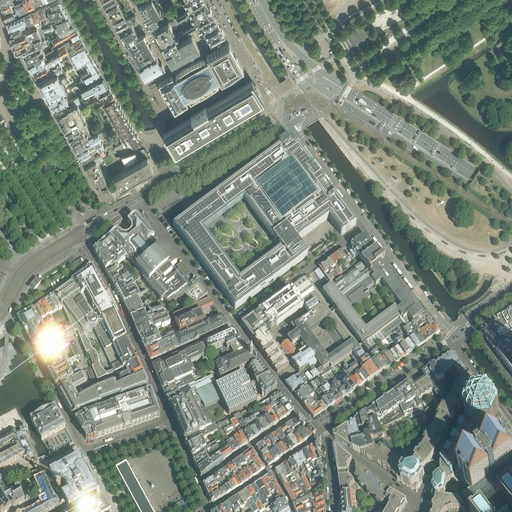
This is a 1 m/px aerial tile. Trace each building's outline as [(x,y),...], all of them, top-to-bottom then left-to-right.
[(11,7),(15,5),(11,0),(9,0),(0,4),(0,5),(2,11),(11,7)] [(28,9),(22,0),(11,0),(15,5),(17,9),(18,11),(18,10),(19,13),(28,9)] [(32,2),(31,0),(22,0),(28,9),(35,5),(33,2),(32,2)] [(65,9),(62,4),(62,3),(60,0),(55,0),(46,5),(42,7),(47,18),(51,16),(48,10),(52,8),(53,10),(54,9),(56,13),(55,14),(56,18),(68,14),(68,13),(67,13),(66,10),(65,9)] [(147,22),(160,14),(153,2),(155,1),(155,2),(157,0),(159,2),(161,0),(180,0),(181,1),(182,0),(183,1),(184,0),(150,0),(139,6),(147,22)] [(197,5),(205,1),(204,0),(184,0),(183,1),(188,10),(196,6),(197,5)] [(116,1),(105,7),(108,13),(119,7),(116,2),(116,1)] [(214,18),(211,11),(209,9),(208,7),(205,1),(197,5),(196,6),(188,10),(175,17),(176,19),(177,21),(178,22),(180,21),(181,20),(182,19),(183,19),(185,18),(185,17),(186,17),(187,17),(187,16),(187,14),(189,13),(190,16),(191,16),(191,17),(191,18),(190,18),(192,21),(194,21),(194,22),(195,24),(195,25),(189,28),(191,31),(201,26),(207,22),(214,18)] [(128,2),(122,5),(126,12),(132,9),(128,2)] [(4,15),(13,11),(11,7),(2,11),(4,15)] [(47,18),(42,7),(38,8),(42,18),(43,20),(44,24),(49,22),(47,18)] [(119,7),(108,13),(112,19),(122,14),(119,7)] [(5,19),(19,13),(18,10),(18,11),(17,9),(13,11),(4,15),(5,18),(5,19)] [(132,9),(126,12),(129,18),(135,15),(132,9)] [(40,24),(34,10),(30,12),(35,27),(40,25),(40,24)] [(35,27),(30,12),(7,22),(10,29),(24,23),(27,22),(27,25),(26,26),(28,29),(35,27)] [(54,30),(72,21),(71,19),(68,14),(56,18),(51,21),(54,30)] [(122,14),(112,19),(112,20),(115,25),(126,19),(123,14),(122,14)] [(152,30),(165,23),(161,17),(162,16),(160,14),(147,22),(152,30)] [(129,25),(127,22),(131,20),(132,21),(133,21),(134,23),(138,20),(135,15),(129,18),(126,20),(126,19),(115,25),(118,31),(129,25)] [(171,26),(176,23),(176,22),(177,21),(176,19),(175,17),(174,18),(165,23),(152,30),(156,36),(161,47),(178,38),(182,35),(189,31),(190,31),(189,28),(181,32),(177,34),(178,35),(176,35),(171,26)] [(204,31),(217,23),(214,18),(207,22),(201,26),(201,27),(203,26),(205,28),(203,29),(204,31)] [(32,39),(41,36),(40,35),(44,34),(54,30),(51,21),(51,23),(51,24),(51,25),(51,26),(43,29),(41,29),(40,25),(35,27),(28,29),(23,31),(10,36),(12,43),(13,45),(15,51),(15,52),(17,53),(21,51),(34,44),(32,39)] [(59,34),(74,25),(72,21),(54,30),(55,31),(57,30),(59,34)] [(370,38),(359,22),(341,34),(344,38),(352,50),(359,45),(370,38)] [(23,31),(21,28),(25,26),(24,23),(10,29),(12,34),(10,34),(10,36),(23,31)] [(224,35),(217,23),(204,31),(211,43),(220,38),(222,37),(221,37),(224,35)] [(139,37),(134,28),(131,24),(129,25),(118,31),(119,32),(121,36),(123,39),(125,43),(125,44),(139,37)] [(61,41),(69,36),(70,35),(77,31),(74,25),(59,34),(51,38),(54,45),(56,44),(59,42),(61,41)] [(132,56),(151,46),(151,45),(150,45),(147,40),(149,39),(142,28),(139,30),(142,35),(139,37),(125,44),(132,56)] [(80,35),(77,31),(70,35),(73,39),(80,35)] [(23,55),(40,45),(47,41),(46,41),(48,40),(48,39),(45,40),(44,37),(45,36),(44,34),(40,35),(41,36),(32,39),(34,44),(21,51),(23,55)] [(71,45),(82,39),(80,35),(73,39),(71,40),(73,43),(70,44),(71,45)] [(173,64),(199,49),(192,36),(180,42),(178,38),(161,47),(171,64),(173,63),(173,64)] [(67,54),(85,44),(82,39),(71,45),(70,44),(69,42),(57,48),(60,53),(48,60),(46,61),(48,65),(58,59),(62,57),(62,56),(66,54),(67,54)] [(177,109),(243,69),(237,58),(237,57),(237,58),(235,54),(229,43),(206,56),(208,60),(206,62),(204,59),(202,60),(196,62),(190,65),(185,68),(180,72),(175,75),(177,78),(174,80),(172,76),(158,83),(164,93),(164,94),(166,98),(168,101),(174,111),(177,109)] [(80,90),(103,77),(102,75),(98,67),(90,53),(85,44),(67,54),(72,64),(73,63),(75,67),(75,68),(76,68),(84,64),(89,72),(81,76),(80,77),(81,78),(83,81),(78,84),(74,86),(78,92),(80,90)] [(28,65),(43,56),(46,54),(40,45),(23,55),(25,59),(26,61),(28,65)] [(138,67),(157,56),(151,46),(132,56),(138,67)] [(39,65),(46,61),(48,60),(47,58),(44,59),(43,56),(28,65),(31,69),(39,65)] [(145,78),(165,68),(161,61),(159,62),(156,57),(157,57),(157,56),(138,67),(140,71),(142,75),(145,79),(145,78)] [(48,65),(33,73),(35,77),(60,63),(58,59),(48,65)] [(33,73),(48,65),(46,61),(39,65),(31,69),(33,73)] [(37,80),(61,66),(62,66),(60,63),(35,77),(37,80)] [(39,83),(50,76),(48,75),(51,73),(52,75),(57,72),(62,69),(61,66),(37,80),(38,82),(39,83)] [(65,86),(64,84),(64,83),(67,81),(65,76),(64,76),(63,77),(60,77),(60,78),(59,76),(57,72),(52,75),(50,76),(39,83),(41,87),(41,88),(43,91),(45,95),(48,99),(48,100),(63,92),(64,92),(65,91),(65,92),(67,91),(67,90),(65,86)] [(87,98),(108,86),(103,77),(80,90),(83,94),(84,94),(84,95),(85,95),(87,98)] [(163,135),(174,153),(179,150),(183,148),(263,100),(252,81),(251,82),(207,108),(205,105),(190,114),(192,117),(167,133),(166,133),(163,135)] [(115,97),(112,93),(112,92),(108,86),(99,91),(99,92),(96,94),(99,100),(98,100),(101,105),(102,105),(114,98),(115,97)] [(53,109),(68,100),(63,92),(48,100),(53,109)] [(57,115),(80,102),(77,96),(70,100),(69,100),(71,103),(61,109),(54,111),(57,115)] [(108,117),(121,109),(120,109),(121,108),(120,106),(119,106),(118,104),(117,102),(117,103),(116,101),(116,100),(115,98),(114,98),(102,105),(108,117)] [(61,109),(71,103),(69,100),(68,100),(53,109),(54,111),(61,109)] [(87,125),(84,120),(86,119),(80,108),(79,107),(82,106),(80,102),(57,115),(68,135),(71,142),(89,132),(86,126),(87,125)] [(130,126),(131,125),(130,123),(129,123),(128,122),(129,122),(127,120),(126,119),(125,117),(125,116),(125,115),(124,114),(123,114),(123,112),(122,110),(121,110),(121,109),(108,117),(118,133),(131,126),(130,126)] [(138,137),(137,135),(136,135),(135,133),(134,131),(133,129),(132,127),(131,127),(131,126),(118,133),(122,140),(127,137),(132,146),(139,141),(139,140),(138,137)] [(83,148),(99,139),(101,138),(105,136),(102,131),(93,136),(91,134),(90,134),(89,132),(71,142),(77,151),(83,148)] [(79,156),(90,150),(88,147),(89,146),(90,147),(94,145),(95,147),(102,143),(99,139),(83,148),(77,151),(79,156)] [(307,257),(303,251),(301,248),(300,247),(297,242),(328,219),(332,223),(341,236),(355,225),(356,225),(299,148),(298,147),(297,147),(292,139),(231,184),(191,214),(173,227),(186,244),(192,252),(216,284),(222,293),(228,302),(231,304),(235,310),(269,285),(293,267),(307,257)] [(81,159),(101,148),(103,147),(104,147),(102,143),(95,147),(90,150),(79,156),(81,159)] [(85,165),(114,149),(119,145),(118,144),(114,147),(112,145),(112,144),(106,147),(104,148),(103,147),(101,148),(81,159),(85,165)] [(119,189),(153,170),(147,159),(150,157),(145,149),(116,157),(113,153),(115,152),(114,149),(85,165),(96,185),(97,187),(98,188),(104,200),(115,194),(110,185),(115,182),(119,189)] [(376,156),(370,162),(377,169),(384,164),(376,156)] [(177,269),(177,268),(175,270),(174,269),(181,263),(166,245),(161,249),(160,247),(161,246),(156,240),(156,241),(154,238),(147,230),(148,229),(150,228),(148,225),(147,223),(145,220),(143,218),(140,216),(138,214),(137,215),(136,216),(135,216),(128,222),(130,225),(130,226),(131,227),(131,229),(131,231),(131,232),(130,234),(129,234),(129,235),(127,235),(126,236),(124,236),(122,236),(121,235),(120,234),(119,234),(117,231),(110,237),(127,258),(132,265),(135,268),(134,269),(131,272),(138,279),(142,277),(144,279),(142,280),(160,301),(161,302),(164,299),(166,302),(167,304),(169,303),(171,306),(175,305),(175,306),(186,302),(185,298),(193,307),(209,301),(206,297),(207,296),(198,285),(197,285),(188,275),(186,272),(181,266),(178,269),(177,269)] [(361,247),(366,243),(366,244),(369,242),(364,235),(363,235),(361,237),(359,239),(358,239),(356,241),(355,241),(352,243),(352,244),(350,245),(353,249),(349,252),(351,255),(358,250),(359,251),(362,248),(361,247)] [(127,258),(110,237),(97,248),(101,253),(103,251),(108,257),(109,256),(107,255),(110,253),(114,258),(112,259),(113,260),(114,262),(114,263),(117,266),(118,266),(127,258)] [(361,260),(375,249),(369,242),(366,244),(366,243),(361,247),(362,248),(359,251),(358,250),(351,255),(354,258),(356,257),(356,256),(359,259),(360,259),(361,260)] [(110,262),(113,260),(112,259),(109,256),(109,257),(109,256),(108,257),(103,251),(101,253),(97,248),(93,251),(94,252),(94,253),(98,259),(100,264),(105,271),(107,274),(116,268),(115,268),(117,267),(117,266),(114,263),(113,264),(112,264),(110,262)] [(422,317),(421,315),(416,308),(415,309),(379,263),(380,263),(379,262),(382,259),(383,260),(375,249),(361,260),(360,261),(362,263),(359,265),(352,270),(368,290),(374,286),(375,288),(381,283),(398,306),(375,323),(387,339),(396,333),(401,329),(406,327),(422,317)] [(349,257),(344,250),(340,252),(347,262),(349,265),(353,262),(349,257)] [(347,262),(340,252),(335,256),(340,263),(341,263),(345,269),(349,265),(347,262)] [(341,269),(338,265),(340,263),(335,256),(330,260),(341,275),(344,273),(341,269)] [(73,265),(75,269),(80,266),(84,263),(81,259),(73,265)] [(341,275),(330,260),(324,264),(336,279),(341,275)] [(336,279),(324,264),(319,268),(330,283),(336,279)] [(110,281),(123,272),(121,269),(119,270),(117,268),(117,267),(115,268),(116,268),(107,274),(107,275),(110,281)] [(107,296),(95,273),(92,268),(88,271),(73,282),(73,283),(72,283),(81,296),(94,317),(93,317),(97,322),(116,313),(112,305),(109,299),(107,296)] [(375,323),(365,331),(350,312),(353,310),(354,312),(370,300),(371,299),(370,297),(372,295),(368,290),(352,270),(322,293),(348,327),(370,356),(370,357),(374,354),(372,350),(377,346),(380,344),(387,339),(375,323)] [(115,289),(129,280),(123,272),(110,281),(111,283),(115,289)] [(137,292),(132,284),(133,283),(130,279),(129,280),(115,289),(124,305),(139,298),(147,294),(147,293),(150,292),(149,290),(146,291),(145,290),(140,294),(139,295),(137,292)] [(322,376),(323,377),(331,371),(333,370),(331,369),(337,365),(351,355),(353,354),(354,356),(360,352),(352,341),(311,287),(304,279),(291,289),(303,306),(304,307),(305,307),(309,314),(292,326),(290,327),(292,330),(295,334),(294,334),(295,334),(292,336),(287,340),(287,341),(279,347),(291,362),(291,363),(291,364),(292,365),(293,367),(296,371),(298,373),(298,374),(305,370),(308,368),(312,374),(309,375),(312,380),(316,377),(319,375),(321,374),(322,376)] [(130,345),(130,344),(127,339),(125,334),(116,314),(116,313),(97,322),(93,317),(81,296),(72,283),(70,285),(57,294),(54,296),(58,302),(63,310),(68,321),(71,326),(74,334),(76,338),(79,337),(86,355),(87,354),(88,356),(89,358),(90,360),(91,362),(92,363),(92,365),(92,367),(92,368),(87,371),(93,386),(98,384),(102,382),(101,380),(108,377),(107,376),(114,373),(116,373),(122,384),(143,374),(138,362),(135,356),(130,345)] [(292,315),(303,307),(303,306),(291,289),(258,313),(268,327),(269,327),(275,323),(277,326),(292,315)] [(58,302),(54,296),(46,301),(53,315),(63,310),(58,302)] [(149,309),(147,304),(142,307),(140,303),(141,302),(139,298),(124,305),(124,306),(126,310),(128,313),(130,317),(131,319),(137,316),(137,315),(145,311),(145,310),(149,309)] [(49,317),(53,315),(46,301),(39,306),(45,319),(46,318),(48,320),(47,320),(48,321),(46,322),(48,324),(51,330),(54,329),(50,322),(52,321),(49,317)] [(206,322),(201,311),(212,305),(213,305),(209,301),(173,317),(175,322),(177,321),(177,322),(174,324),(179,333),(179,334),(206,322)] [(42,321),(45,319),(39,306),(32,310),(40,325),(41,324),(45,332),(51,330),(48,324),(45,326),(42,321)] [(142,323),(159,316),(159,317),(169,313),(167,309),(166,308),(165,307),(165,306),(163,306),(159,307),(148,311),(150,316),(146,317),(144,313),(137,316),(131,319),(134,326),(137,325),(137,326),(143,323),(142,323)] [(39,331),(36,327),(40,325),(32,310),(18,319),(22,327),(28,337),(32,346),(40,341),(38,337),(41,335),(39,331)] [(167,318),(168,318),(178,314),(176,310),(174,311),(169,313),(159,317),(159,316),(142,323),(143,323),(137,326),(137,325),(134,326),(136,331),(167,318)] [(511,311),(508,315),(497,322),(496,322),(494,323),(494,324),(492,326),(506,346),(508,345),(511,349),(511,311)] [(268,327),(258,313),(249,319),(246,322),(246,321),(241,325),(251,339),(268,327)] [(409,331),(414,328),(424,321),(424,322),(428,319),(423,313),(421,315),(422,317),(406,327),(409,331)] [(216,332),(227,327),(228,324),(225,320),(221,317),(212,321),(209,322),(207,324),(206,322),(179,334),(179,333),(174,336),(173,336),(174,338),(179,349),(193,343),(202,338),(216,332)] [(154,330),(161,327),(162,328),(170,324),(168,318),(167,318),(136,331),(139,338),(151,332),(149,328),(151,327),(152,328),(153,328),(154,330)] [(439,332),(435,327),(433,326),(428,319),(424,322),(424,321),(414,328),(425,343),(430,340),(430,339),(439,333),(439,332)] [(49,337),(63,330),(61,326),(59,326),(55,328),(54,329),(51,330),(46,332),(49,337)] [(74,334),(71,326),(63,330),(65,334),(64,335),(66,338),(74,334)] [(506,346),(492,326),(481,333),(481,334),(494,351),(493,352),(494,353),(495,353),(496,354),(506,346)] [(291,362),(279,347),(278,346),(277,347),(274,343),(272,341),(270,338),(266,333),(270,330),(269,327),(268,327),(265,329),(263,331),(251,339),(252,340),(254,343),(257,347),(261,352),(263,355),(265,358),(277,374),(278,373),(288,366),(288,365),(290,363),(291,362)] [(420,346),(409,331),(406,327),(401,329),(407,338),(406,339),(408,341),(415,350),(420,346)] [(425,343),(414,328),(409,331),(420,346),(423,344),(425,343)] [(415,350),(408,341),(405,343),(403,341),(406,339),(407,338),(401,329),(396,333),(404,344),(404,345),(410,354),(415,350)] [(61,343),(58,338),(64,335),(65,334),(63,330),(49,337),(40,341),(32,346),(36,353),(37,354),(40,360),(63,348),(70,345),(68,340),(61,343)] [(161,341),(156,330),(151,332),(139,338),(139,339),(140,339),(142,343),(141,343),(142,344),(142,343),(142,344),(143,346),(145,350),(145,351),(174,338),(173,336),(174,336),(173,333),(166,336),(167,339),(161,341)] [(206,343),(201,345),(206,356),(205,354),(207,353),(223,346),(225,348),(241,341),(233,331),(229,332),(229,333),(226,334),(223,335),(220,337),(219,337),(216,338),(213,340),(210,341),(206,343)] [(410,354),(404,345),(404,344),(396,333),(387,339),(380,344),(384,348),(386,347),(389,345),(390,345),(394,342),(397,346),(405,357),(407,355),(410,354)] [(174,338),(145,351),(150,362),(179,349),(174,338)] [(225,348),(220,351),(225,361),(247,350),(241,341),(225,348)] [(82,356),(76,343),(70,346),(76,359),(76,360),(82,356)] [(163,377),(157,379),(159,383),(160,384),(161,387),(161,388),(163,392),(193,378),(193,376),(192,374),(194,373),(190,365),(199,361),(204,371),(208,369),(203,357),(206,356),(201,345),(197,347),(193,349),(176,357),(168,360),(167,360),(170,366),(160,370),(163,377)] [(405,357),(397,346),(393,349),(390,345),(389,345),(386,347),(388,350),(390,349),(392,352),(393,351),(399,361),(405,357)] [(511,349),(508,345),(506,346),(496,354),(511,375),(511,349)] [(391,367),(381,355),(381,351),(380,351),(377,346),(372,350),(374,354),(375,353),(376,356),(378,358),(386,370),(388,369),(391,367)] [(400,361),(399,361),(393,351),(392,352),(390,349),(388,350),(386,347),(384,348),(383,349),(386,352),(394,364),(395,365),(397,363),(400,361)] [(69,363),(64,352),(65,352),(63,348),(40,360),(48,374),(69,363)] [(225,361),(215,366),(217,371),(216,372),(220,379),(251,364),(255,362),(256,362),(255,361),(247,350),(225,361)] [(394,364),(386,352),(384,354),(381,350),(381,351),(381,355),(391,367),(392,366),(394,364)] [(369,363),(363,355),(360,352),(354,356),(353,354),(351,355),(353,357),(351,358),(355,363),(360,370),(368,381),(369,381),(374,378),(378,375),(369,363)] [(386,370),(378,358),(376,360),(374,357),(376,356),(375,353),(374,354),(370,357),(371,360),(372,361),(370,363),(369,363),(378,375),(379,374),(381,373),(386,370)] [(464,369),(453,354),(452,353),(435,365),(442,376),(454,368),(463,380),(471,375),(466,368),(464,369)] [(68,365),(69,366),(70,366),(71,367),(73,365),(74,365),(74,364),(74,363),(77,361),(76,360),(76,359),(69,363),(48,374),(56,388),(82,374),(82,372),(80,373),(79,373),(78,373),(78,372),(77,372),(74,374),(75,374),(74,374),(74,375),(74,376),(72,378),(66,366),(68,365)] [(154,366),(152,367),(157,379),(163,377),(160,370),(170,366),(167,360),(154,366)] [(362,386),(356,377),(357,376),(357,374),(358,373),(357,372),(360,370),(355,363),(348,368),(346,365),(343,367),(345,370),(342,372),(355,390),(362,386)] [(193,385),(165,398),(169,406),(169,407),(170,407),(172,411),(172,412),(171,413),(171,414),(172,414),(172,415),(173,415),(174,415),(174,416),(176,419),(175,419),(176,421),(178,425),(178,427),(179,427),(180,430),(180,431),(182,435),(183,436),(184,439),(184,440),(184,441),(184,442),(199,435),(204,433),(211,428),(210,426),(205,428),(196,409),(201,407),(199,402),(194,404),(191,398),(192,398),(192,399),(198,396),(204,406),(219,398),(218,397),(219,396),(229,415),(261,399),(259,395),(255,398),(252,392),(255,390),(254,387),(256,387),(256,389),(264,398),(271,393),(271,394),(276,389),(274,387),(270,382),(271,381),(266,376),(257,364),(249,368),(249,369),(255,381),(253,382),(254,384),(249,387),(246,381),(250,380),(247,372),(218,386),(213,376),(200,382),(193,385)] [(340,383),(349,394),(353,392),(355,390),(342,372),(339,368),(337,365),(331,369),(333,370),(331,371),(333,372),(334,375),(339,381),(340,383)] [(442,376),(435,365),(428,370),(437,383),(438,383),(440,382),(444,379),(442,376)] [(293,393),(312,380),(309,375),(305,370),(298,374),(292,379),(285,384),(289,389),(292,393),(293,393)] [(368,381),(360,370),(357,372),(358,373),(365,384),(368,381)] [(438,387),(436,384),(437,383),(428,370),(427,371),(426,371),(424,373),(423,374),(426,379),(421,383),(424,387),(421,389),(425,396),(433,391),(437,397),(440,396),(441,397),(445,395),(439,386),(438,387)] [(193,378),(163,392),(164,396),(165,398),(193,385),(200,382),(198,380),(202,378),(200,373),(193,376),(193,378)] [(365,384),(358,373),(357,374),(357,376),(356,377),(362,386),(365,384)] [(118,397),(120,396),(120,398),(126,396),(137,392),(145,389),(146,388),(147,384),(148,384),(143,375),(143,374),(122,384),(120,385),(121,386),(116,388),(115,385),(113,385),(112,386),(112,384),(106,386),(105,383),(99,386),(100,389),(98,389),(95,390),(95,391),(90,393),(78,400),(73,391),(86,383),(82,374),(56,388),(55,388),(56,389),(57,389),(58,390),(57,391),(61,398),(62,398),(63,399),(62,400),(71,416),(78,414),(78,413),(79,413),(96,407),(96,406),(101,405),(100,403),(103,402),(118,397)] [(466,397),(471,387),(472,387),(475,381),(471,375),(463,380),(459,384),(449,401),(461,407),(466,397)] [(328,388),(320,378),(316,381),(324,392),(328,388)] [(329,396),(327,393),(326,394),(324,392),(316,381),(313,383),(318,390),(319,389),(320,390),(319,391),(321,394),(322,396),(330,407),(335,404),(332,399),(331,399),(329,396)] [(346,397),(337,385),(335,382),(332,385),(342,399),(346,397)] [(425,396),(421,389),(424,387),(421,383),(415,387),(411,382),(408,384),(419,409),(423,407),(419,400),(425,396)] [(319,391),(318,390),(313,383),(309,386),(317,396),(321,394),(319,391)] [(349,394),(340,383),(337,385),(346,397),(349,395),(349,394)] [(419,409),(408,384),(405,386),(393,394),(393,395),(397,399),(401,397),(403,402),(405,405),(405,406),(408,416),(409,418),(421,414),(419,409)] [(332,385),(328,388),(324,392),(326,394),(327,393),(329,392),(331,394),(329,396),(331,399),(332,399),(335,404),(342,399),(332,385)] [(327,409),(319,399),(317,396),(309,386),(306,388),(316,401),(315,401),(323,412),(327,409)] [(323,412),(315,401),(316,401),(306,388),(302,390),(300,392),(295,396),(302,406),(305,409),(313,419),(320,415),(323,412)] [(115,405),(85,415),(97,438),(99,438),(101,437),(103,436),(103,437),(104,436),(123,430),(124,429),(124,430),(125,429),(128,428),(130,427),(130,428),(132,427),(151,420),(152,420),(153,419),(154,419),(157,418),(158,418),(158,417),(159,417),(159,416),(156,408),(156,406),(156,405),(155,405),(155,403),(154,402),(155,402),(154,401),(154,400),(154,401),(151,393),(151,392),(143,395),(123,402),(115,404),(115,405)] [(269,400),(257,406),(260,412),(263,410),(268,407),(278,423),(279,422),(283,419),(284,419),(286,417),(278,404),(277,402),(283,399),(279,393),(271,397),(272,398),(269,400)] [(330,407),(322,396),(321,394),(317,396),(319,399),(327,409),(330,407)] [(408,416),(405,406),(405,405),(403,402),(401,397),(397,399),(393,395),(387,399),(383,401),(384,402),(377,406),(373,409),(378,422),(383,420),(387,428),(408,416)] [(460,457),(461,455),(462,455),(462,454),(463,454),(463,453),(463,452),(464,451),(464,449),(465,448),(465,447),(465,446),(466,445),(467,444),(469,442),(469,441),(470,441),(470,440),(471,439),(471,438),(471,437),(471,436),(472,436),(472,435),(472,434),(473,434),(474,433),(475,433),(476,432),(477,432),(477,433),(492,431),(493,430),(494,430),(501,430),(507,437),(511,433),(511,432),(505,422),(500,416),(499,415),(500,415),(491,402),(490,402),(485,395),(477,396),(473,404),(466,418),(467,419),(444,460),(444,459),(442,463),(443,464),(451,476),(453,473),(452,471),(453,470),(454,469),(455,468),(455,467),(456,467),(456,466),(457,465),(457,464),(457,463),(458,461),(458,460),(458,459),(459,458),(460,457)] [(284,399),(281,401),(281,402),(286,409),(289,406),(284,399)] [(451,424),(456,415),(461,407),(449,401),(445,408),(443,407),(442,410),(440,409),(438,413),(439,414),(438,417),(440,418),(436,426),(447,432),(452,424),(451,424)] [(281,402),(278,404),(286,417),(290,415),(292,413),(293,411),(292,411),(289,406),(286,409),(281,402)] [(65,428),(61,422),(53,407),(30,419),(42,441),(52,435),(65,428)] [(268,407),(263,410),(267,417),(270,415),(272,417),(269,419),(273,426),(278,423),(268,407)] [(382,436),(378,422),(373,409),(367,413),(375,440),(378,438),(378,437),(382,436)] [(263,410),(260,412),(263,417),(265,419),(263,420),(269,429),(273,426),(269,419),(267,417),(263,410)] [(258,412),(252,415),(253,415),(253,416),(256,421),(264,433),(269,429),(263,420),(261,417),(258,412)] [(375,440),(367,413),(360,418),(366,437),(370,452),(371,451),(377,449),(378,449),(375,440)] [(239,414),(232,418),(238,428),(239,427),(241,430),(244,428),(246,432),(243,434),(249,443),(251,441),(254,439),(246,427),(244,422),(242,420),(253,415),(252,415),(252,414),(242,419),(240,415),(239,414)] [(97,438),(85,415),(74,421),(75,423),(79,431),(80,433),(80,434),(81,435),(82,435),(84,437),(83,437),(84,438),(85,439),(86,440),(88,441),(89,441),(90,440),(92,440),(91,440),(92,439),(93,440),(94,439),(96,439),(97,438)] [(253,416),(248,419),(252,425),(254,423),(256,426),(254,427),(259,436),(264,433),(256,421),(253,416)] [(200,438),(199,435),(184,442),(187,447),(202,440),(217,433),(219,432),(220,433),(223,439),(231,434),(235,432),(234,430),(238,428),(232,418),(223,422),(211,428),(204,433),(205,436),(200,438)] [(306,424),(304,423),(300,418),(299,418),(298,418),(296,420),(299,424),(298,425),(299,426),(300,426),(302,428),(304,431),(307,429),(309,427),(308,426),(306,424)] [(370,452),(366,437),(360,418),(356,421),(345,428),(346,433),(347,433),(347,436),(350,447),(349,447),(353,450),(361,454),(369,452),(370,452)] [(248,419),(244,422),(246,427),(254,439),(259,436),(254,427),(251,429),(249,426),(252,425),(248,419)] [(94,455),(93,456),(110,495),(116,504),(119,502),(122,511),(198,511),(203,509),(196,487),(169,423),(165,425),(162,423),(160,425),(159,426),(158,427),(151,430),(108,444),(97,448),(93,449),(93,452),(94,455)] [(294,430),(290,424),(285,428),(284,428),(288,433),(289,434),(291,432),(294,430)] [(309,439),(304,431),(302,428),(300,426),(299,426),(300,426),(297,428),(294,430),(303,443),(309,439)] [(438,449),(443,440),(447,432),(436,426),(432,433),(430,432),(428,435),(426,434),(424,438),(426,439),(424,442),(426,443),(422,451),(434,457),(438,449)] [(288,433),(284,428),(279,431),(283,436),(288,433)] [(350,447),(347,436),(347,433),(346,433),(345,428),(337,434),(335,434),(334,434),(333,435),(333,437),(334,438),(335,439),(336,439),(349,447),(350,447)] [(235,432),(231,434),(234,438),(241,433),(239,429),(235,432)] [(312,436),(307,429),(304,431),(309,439),(312,436)] [(303,443),(294,430),(291,432),(300,445),(303,443)] [(287,442),(283,436),(279,431),(277,433),(274,435),(277,439),(279,442),(281,444),(284,442),(286,443),(287,442)] [(22,433),(21,432),(15,435),(15,434),(0,441),(0,469),(8,465),(11,463),(23,457),(23,458),(25,459),(26,458),(27,458),(27,459),(29,462),(32,461),(35,460),(36,460),(36,459),(33,454),(26,440),(28,439),(29,438),(26,433),(25,433),(24,434),(23,434),(22,433)] [(300,445),(291,432),(289,434),(292,439),(297,447),(300,445)] [(297,447),(292,439),(289,434),(288,433),(283,436),(287,442),(292,449),(293,450),(297,447)] [(511,433),(507,437),(482,456),(457,474),(472,495),(471,495),(470,495),(469,495),(468,496),(468,497),(468,498),(466,497),(465,496),(462,498),(472,511),(480,511),(483,510),(483,511),(500,498),(500,497),(503,495),(503,496),(508,492),(508,491),(511,489),(511,490),(511,489),(511,433)] [(236,437),(233,439),(239,449),(240,449),(247,444),(241,434),(238,436),(239,439),(238,440),(236,437)] [(275,445),(273,442),(270,438),(261,445),(265,451),(269,449),(270,450),(271,449),(279,460),(283,457),(275,445)] [(227,446),(225,447),(226,448),(231,455),(239,449),(233,439),(225,444),(227,446)] [(287,454),(281,445),(279,446),(277,444),(279,442),(277,439),(273,442),(275,445),(283,457),(287,454)] [(202,440),(187,447),(187,448),(188,450),(189,452),(190,454),(190,455),(191,457),(192,459),(203,452),(206,449),(202,440)] [(292,449),(287,442),(286,443),(284,442),(281,444),(281,445),(287,454),(293,450),(292,449)] [(192,459),(194,464),(207,457),(212,454),(211,454),(215,451),(218,449),(222,447),(220,445),(217,447),(215,444),(206,449),(203,452),(192,459)] [(265,451),(261,445),(258,446),(255,448),(263,460),(269,457),(265,451)] [(315,458),(312,447),(307,450),(312,465),(315,463),(314,463),(317,461),(315,458)] [(391,457),(391,456),(386,452),(384,451),(384,450),(383,449),(384,449),(381,447),(381,448),(379,450),(378,449),(377,449),(371,451),(370,452),(369,452),(361,454),(367,458),(373,462),(373,461),(378,465),(380,466),(382,463),(385,465),(391,457)] [(216,452),(208,458),(211,462),(219,456),(223,462),(231,455),(226,448),(225,450),(224,449),(221,451),(220,450),(217,453),(216,452)] [(359,494),(358,483),(356,466),(355,464),(340,452),(340,451),(340,449),(339,448),(337,448),(336,449),(335,450),(335,451),(336,452),(336,453),(339,473),(341,496),(355,495),(359,494)] [(279,460),(271,449),(270,450),(269,449),(265,451),(269,457),(274,463),(279,460)] [(312,465),(307,450),(302,454),(311,474),(315,474),(316,473),(314,472),(315,471),(315,469),(313,469),(312,467),(312,465)] [(431,462),(434,457),(422,451),(422,450),(419,455),(418,454),(416,457),(417,458),(414,466),(417,468),(424,472),(423,470),(431,462)] [(253,477),(249,470),(247,468),(245,466),(249,464),(252,462),(257,459),(257,458),(257,459),(255,456),(252,451),(251,451),(247,454),(245,455),(245,456),(244,456),(243,457),(238,461),(236,463),(240,469),(240,468),(241,469),(243,467),(245,470),(242,472),(248,481),(253,477)] [(311,474),(302,454),(301,454),(297,457),(306,477),(308,476),(311,474)] [(106,511),(104,509),(102,505),(104,503),(100,496),(98,493),(98,492),(99,492),(95,485),(94,486),(90,479),(91,479),(86,470),(82,463),(83,463),(80,456),(73,460),(74,460),(56,469),(49,473),(50,473),(49,473),(56,486),(62,483),(67,492),(61,495),(63,498),(64,501),(60,503),(59,503),(56,499),(55,500),(54,498),(44,476),(41,470),(37,472),(33,473),(36,480),(39,489),(44,499),(41,501),(42,505),(28,511),(106,511)] [(211,462),(197,471),(197,472),(200,477),(200,478),(219,464),(220,464),(223,462),(219,456),(211,462)] [(207,457),(194,464),(195,465),(195,466),(196,468),(197,469),(197,470),(197,471),(211,462),(208,458),(207,457)] [(268,467),(271,465),(274,463),(269,457),(263,460),(268,467)] [(306,477),(297,457),(292,460),(302,481),(308,492),(311,491),(305,478),(306,477)] [(405,470),(407,467),(402,464),(402,463),(401,463),(400,462),(399,462),(400,461),(396,458),(396,460),(391,457),(385,465),(382,463),(380,466),(383,468),(388,472),(393,476),(398,480),(397,481),(398,482),(398,481),(399,481),(398,481),(399,480),(399,479),(400,479),(405,470)] [(264,470),(257,459),(252,462),(260,473),(264,470)] [(36,469),(37,472),(41,470),(40,468),(39,465),(37,461),(36,460),(35,460),(32,461),(32,462),(32,463),(33,464),(34,467),(35,469),(35,470),(36,469)] [(302,481),(292,460),(287,464),(295,482),(296,484),(302,496),(302,497),(304,497),(304,495),(308,492),(302,481)] [(260,473),(252,462),(249,464),(245,466),(247,468),(250,466),(252,468),(257,475),(260,473)] [(240,469),(236,463),(231,466),(230,466),(234,471),(236,470),(237,471),(240,469)] [(292,484),(295,482),(287,464),(286,464),(283,466),(291,483),(292,484)] [(379,483),(373,477),(368,473),(355,464),(356,466),(358,483),(359,483),(359,485),(367,492),(375,484),(377,486),(379,483)] [(465,496),(453,478),(452,478),(451,476),(443,464),(441,466),(441,477),(435,482),(432,498),(435,499),(449,501),(453,497),(462,509),(463,508),(458,501),(462,498),(465,496)] [(234,471),(230,466),(228,467),(227,469),(230,474),(231,475),(231,474),(232,476),(235,474),(234,471)] [(291,483),(283,466),(279,469),(286,481),(285,482),(286,485),(288,484),(288,485),(290,484),(290,483),(291,483)] [(322,474),(321,466),(315,467),(313,469),(315,469),(315,471),(314,472),(316,473),(315,474),(322,474)] [(417,493),(425,478),(424,475),(424,472),(417,468),(415,472),(413,472),(410,473),(411,473),(409,473),(405,470),(400,479),(399,479),(399,480),(398,481),(399,481),(398,481),(402,484),(403,484),(407,486),(407,487),(408,487),(411,489),(417,493)] [(248,481),(242,472),(240,469),(237,471),(236,470),(234,471),(235,474),(237,475),(241,473),(242,474),(238,477),(243,485),(247,482),(248,481)] [(286,481),(279,469),(275,472),(281,483),(283,487),(286,485),(285,482),(286,481)] [(227,476),(224,471),(221,473),(223,477),(224,477),(226,481),(231,478),(229,475),(227,476)] [(223,477),(221,473),(215,477),(218,481),(219,480),(220,481),(220,480),(221,481),(224,479),(223,478),(223,477)] [(243,485),(238,477),(237,475),(235,474),(232,476),(233,477),(231,478),(238,488),(243,485)] [(322,484),(322,474),(315,474),(311,474),(308,476),(308,477),(306,478),(309,484),(311,483),(311,485),(322,484)] [(281,494),(277,486),(274,482),(275,482),(274,481),(270,475),(263,480),(273,498),(277,496),(277,497),(281,494)] [(205,490),(218,481),(215,477),(211,480),(204,485),(204,486),(204,487),(205,490)] [(238,488),(231,478),(226,481),(228,483),(229,485),(233,491),(238,488)] [(207,493),(225,481),(224,479),(221,481),(220,480),(220,481),(219,480),(218,481),(205,490),(207,493)] [(273,498),(263,480),(259,483),(269,498),(271,502),(275,500),(278,498),(277,497),(277,496),(273,498)] [(220,492),(219,490),(223,487),(224,489),(226,488),(229,485),(228,483),(227,484),(225,481),(207,493),(209,498),(209,499),(220,492)] [(0,511),(4,511),(12,507),(13,508),(14,508),(13,507),(18,504),(24,500),(22,497),(19,492),(20,492),(18,488),(13,492),(12,491),(11,491),(11,492),(10,492),(10,493),(6,495),(1,485),(1,484),(1,483),(0,484),(0,483),(0,511)] [(269,498),(259,483),(253,487),(265,503),(266,503),(267,504),(271,502),(269,498)] [(385,502),(391,494),(382,486),(379,483),(377,486),(375,484),(367,492),(367,493),(377,501),(376,501),(382,506),(385,502)] [(302,496),(296,484),(291,487),(290,484),(288,485),(288,484),(286,485),(283,487),(292,503),(294,509),(312,500),(311,498),(309,494),(304,497),(302,497),(302,496)] [(265,503),(253,487),(250,489),(255,498),(262,508),(264,508),(266,507),(267,506),(265,503)] [(262,508),(255,498),(250,489),(245,492),(249,498),(257,511),(262,511),(264,511),(264,510),(262,508)] [(511,511),(511,489),(511,490),(511,489),(508,491),(508,492),(503,496),(503,495),(500,497),(500,498),(494,503),(489,507),(483,511),(483,510),(480,511),(511,511)] [(220,499),(226,495),(225,493),(224,494),(222,491),(220,492),(209,499),(210,500),(211,503),(214,504),(214,503),(217,502),(217,501),(220,499)] [(257,511),(249,498),(245,492),(237,497),(244,507),(246,511),(257,511)] [(268,508),(284,499),(283,499),(281,494),(277,497),(278,498),(275,500),(271,502),(267,504),(266,503),(265,503),(267,506),(268,508)] [(401,511),(404,509),(407,503),(405,502),(404,502),(400,500),(396,497),(391,494),(385,502),(392,506),(391,507),(389,506),(386,511),(387,511),(401,511)] [(341,496),(341,498),(342,499),(342,507),(342,511),(357,511),(355,495),(341,496)] [(295,511),(301,511),(324,502),(323,496),(317,498),(312,500),(294,509),(295,511)] [(246,511),(244,507),(237,497),(227,504),(232,511),(246,511)] [(466,511),(463,508),(462,509),(453,497),(449,501),(435,499),(433,509),(432,511),(466,511)] [(289,511),(284,499),(268,508),(264,510),(264,511),(289,511)] [(324,511),(324,502),(301,511),(324,511)]
